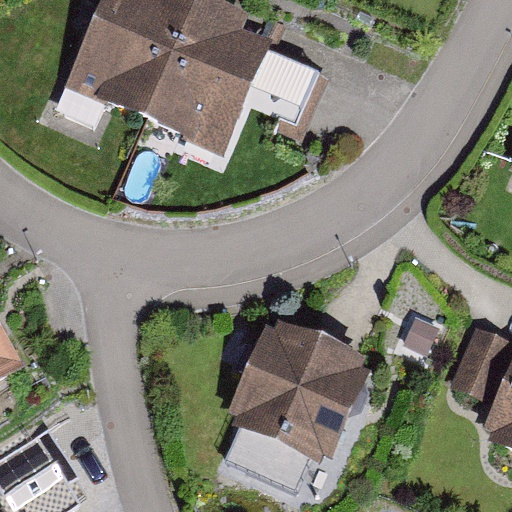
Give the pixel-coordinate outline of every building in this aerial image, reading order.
[(220,12),(193,0),(166,0),(165,2),(161,0),(127,0),(83,96),(164,133),(220,12)] [(292,62),(259,48),(264,37),(220,17),(164,138),(243,174),(292,62)] [(394,386),(297,344),(250,452),(345,494),(350,483),(362,488),(400,403),(388,398),(394,386)] [(511,348),(503,345),(475,408),(511,420),(511,456),(510,463),(511,463),(511,348)] [(429,399),(439,372),(408,360),(397,387),(429,399)] [(0,388),(12,382),(0,362),(0,388)] [(0,511),(68,511),(80,506),(39,437),(0,460),(0,511)]
